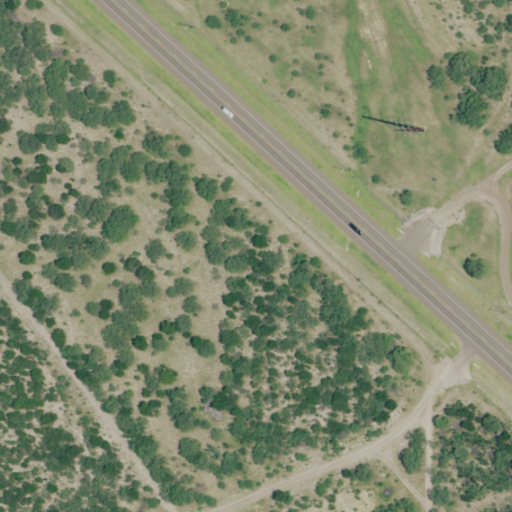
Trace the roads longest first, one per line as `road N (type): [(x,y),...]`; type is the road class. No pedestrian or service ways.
road 1 (trunk): [(511,362),(119,0)]
road 2 (track): [(213,511),(411,426),(490,342)]
road 3 (track): [(397,257),(511,157)]
